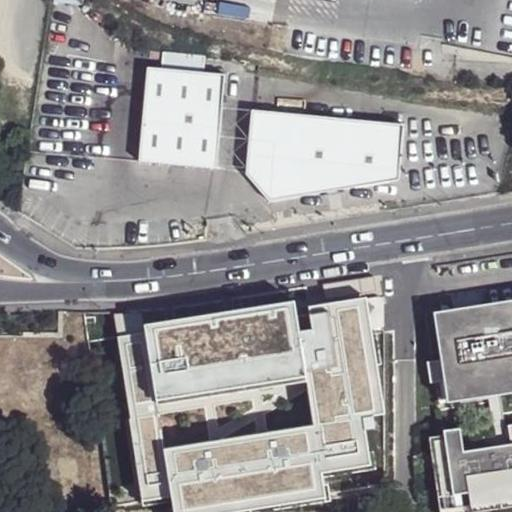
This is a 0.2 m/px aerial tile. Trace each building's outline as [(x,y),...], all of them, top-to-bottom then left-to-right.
[(149,70),(141,165),(219,172),(226,77),(149,70)] [(248,178),(251,181),(257,113),(254,112),(248,178)] [(257,113),(251,181),(257,188),(266,198),(272,204),(401,179),(406,127),(257,113)] [(266,198),(257,188),(254,191),(253,195),(257,201),(262,201),(266,198)] [(293,311),(117,338),(142,505),(171,500),(171,511),(228,511),(325,497),(322,474),(370,467),(364,416),(384,413),(366,299),(310,307),(313,329),(297,332),(293,311)] [(500,395),(511,392),(511,300),(433,313),(447,403),(487,397),(500,395)] [(509,442),(507,425),(504,426),(500,395),(487,397),(495,449),(510,447),(509,442)] [(437,503),(511,492),(511,459),(464,467),(462,454),(458,430),(442,432),(442,437),(428,440),(437,503)] [(464,467),(511,459),(511,446),(510,447),(495,449),(462,454),(464,467)] [(437,511),(484,511),(511,508),(511,492),(437,503),(437,511)]
